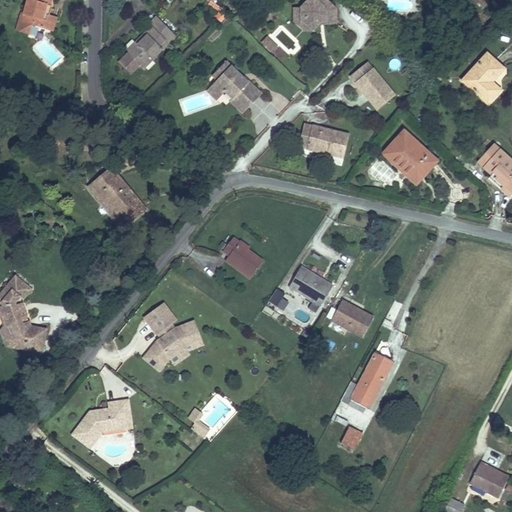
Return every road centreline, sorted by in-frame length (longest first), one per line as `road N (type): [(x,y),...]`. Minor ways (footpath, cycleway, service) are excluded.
road 1 (unclassified): [(231,180),(0,445)]
road 2 (unclassified): [(511,238),(231,180)]
road 3 (residential): [(231,180),(100,103),(92,72),(94,0)]
